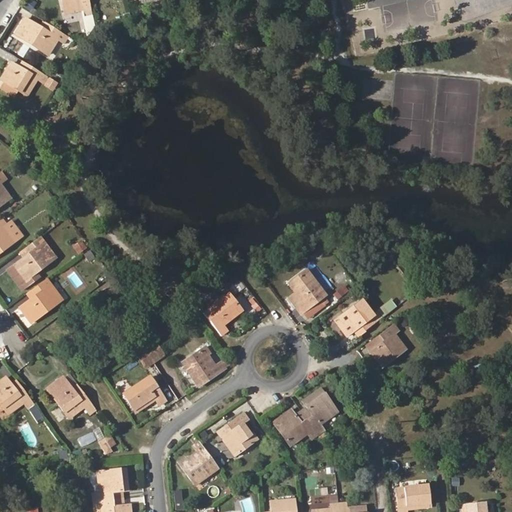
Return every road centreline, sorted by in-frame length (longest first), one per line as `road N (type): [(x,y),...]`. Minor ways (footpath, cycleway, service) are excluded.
road 1 (residential): [(161,511),(158,444),(251,372)]
road 2 (residential): [(251,372),(253,339),(286,332),(303,363),(285,384)]
